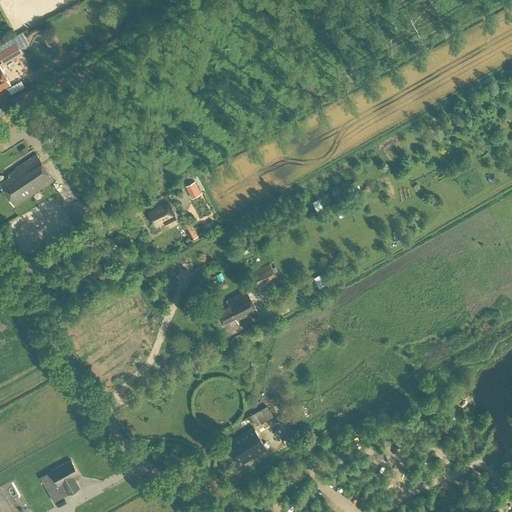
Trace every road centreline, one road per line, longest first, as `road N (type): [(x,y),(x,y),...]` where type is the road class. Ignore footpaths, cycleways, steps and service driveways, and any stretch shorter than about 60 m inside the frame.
road 1 (tertiary): [(0,257),(114,434),(217,511)]
road 2 (track): [(511,179),(318,292)]
